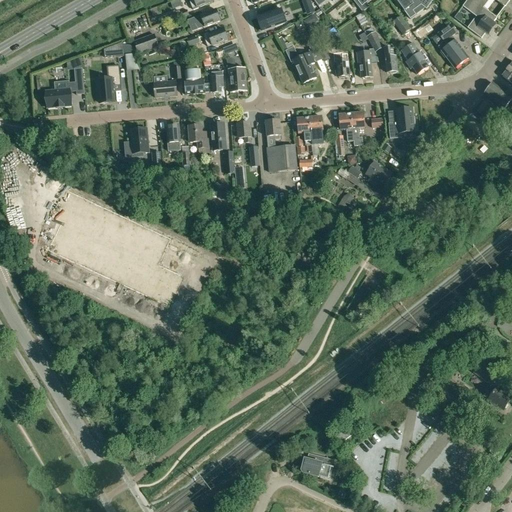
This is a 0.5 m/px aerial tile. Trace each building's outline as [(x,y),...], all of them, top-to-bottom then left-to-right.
[(190,0),(189,1),(192,9),(197,7),(198,9),(213,3),(211,0),(190,0)] [(308,15),(314,12),(309,0),(307,0),(304,1),(308,15)] [(433,0),(401,0),(403,3),(398,6),(409,21),(415,16),(412,13),(420,7),(425,11),(433,0)] [(483,8),(471,0),(467,0),(463,7),(476,17),(467,29),(481,39),(486,33),(488,35),(489,34),(488,33),(489,30),(491,31),(496,25),(493,23),(497,18),(483,8)] [(471,0),(483,8),(489,0),(495,0),(505,7),(510,1),(507,0),(471,0)] [(201,16),(205,28),(220,22),(216,10),(201,16)] [(286,23),(281,10),(257,19),(262,32),(286,23)] [(179,11),(160,18),(163,26),(188,16),(187,11),(180,14),(179,11)] [(367,23),(362,13),(356,18),(361,27),(367,23)] [(316,16),(303,22),(307,29),(319,22),(316,16)] [(400,18),(394,23),(403,36),(410,31),(400,18)] [(307,29),(303,22),(303,21),(296,25),(299,31),(300,32),(307,29)] [(468,59),(456,42),(452,37),(458,32),(452,24),(438,34),(444,43),(438,47),(442,52),(440,54),(444,59),(446,58),(455,69),(468,59)] [(203,36),(204,39),(207,47),(212,46),(213,47),(228,41),(223,30),(208,36),(208,34),(203,36)] [(338,46),(344,42),(338,33),(332,38),(338,46)] [(376,34),(368,38),(375,52),(383,48),(376,34)] [(395,34),(389,39),(393,44),(399,39),(395,34)] [(197,37),(187,40),(189,47),(199,43),(197,37)] [(309,52),(298,57),(293,48),(291,43),(288,45),(287,43),(285,44),(282,37),(279,39),(285,52),(291,63),(293,62),(295,66),(303,84),(316,79),(310,65),(315,63),(322,59),(316,47),(308,50),(309,52)] [(155,38),(134,45),(137,55),(158,47),(155,38)] [(413,44),(401,52),(408,62),(406,63),(410,70),(412,69),(417,75),(428,68),(413,44)] [(323,45),(317,48),(324,63),(330,59),(323,45)] [(223,49),(225,55),(232,52),(230,46),(223,49)] [(394,49),(384,50),(387,74),(393,73),(394,74),(396,74),(396,73),(398,73),(396,58),(394,58),(394,54),(395,54),(394,49)] [(211,66),(208,53),(202,55),(205,66),(211,66)] [(347,57),(336,58),(337,63),(336,63),(338,78),(339,78),(339,79),(345,79),(345,77),(350,77),(348,62),(347,57)] [(370,57),(358,58),(358,62),(359,71),(360,71),(361,79),(372,77),(371,61),(370,61),(370,57)] [(511,64),(502,77),(511,84),(511,64)] [(235,66),(228,66),(230,93),(247,92),(245,69),(241,69),(241,66),(235,67),(235,66)] [(98,83),(97,83),(97,86),(97,89),(98,92),(99,92),(100,104),(114,103),(113,93),(113,87),(121,86),(119,67),(107,68),(108,79),(98,80),(98,83)] [(77,96),(84,95),(82,69),(74,70),(75,83),(69,83),(69,82),(54,83),(55,92),(46,93),(48,109),(56,108),(56,109),(64,108),(64,107),(71,106),(70,93),(76,93),(77,96)] [(184,71),(185,82),(187,96),(204,95),(204,94),(208,94),(207,80),(200,81),(199,69),(184,71)] [(208,80),(207,80),(208,94),(221,93),(221,88),(223,88),(223,78),(219,78),(218,76),(212,76),(212,78),(208,79),(208,80)] [(175,82),(154,84),(155,99),(176,97),(175,82)] [(511,90),(509,88),(505,94),(493,84),(481,100),(484,103),(477,112),(483,117),(481,120),(488,125),(489,124),(492,126),(499,120),(503,116),(504,115),(500,113),(500,114),(496,111),(499,106),(504,110),(511,99),(511,90)] [(396,110),(397,124),(389,125),(390,140),(415,138),(412,108),(396,110)] [(363,114),(351,115),(353,142),(354,148),(363,147),(362,137),(358,138),(358,129),(364,128),(363,114)] [(353,142),(351,115),(339,116),(341,131),(347,130),(347,136),(348,136),(349,143),(353,142)] [(323,139),(323,132),(322,118),(309,119),(313,157),(319,156),(318,145),(317,139),(323,139)] [(313,157),(309,119),(298,120),(299,135),(305,134),(305,140),(307,140),(307,146),(312,146),(313,157)] [(382,119),(371,120),(372,129),(383,128),(382,119)] [(499,120),(492,126),(499,132),(505,126),(499,120)] [(280,121),(266,123),(267,138),(275,137),(275,141),(280,140),(280,136),(281,136),(280,121)] [(213,151),(223,151),(226,146),(224,124),(211,126),(213,151)] [(250,124),(237,125),(238,132),(236,132),(236,138),(239,138),(239,139),(245,139),(245,144),(251,143),(250,138),(251,138),(250,124)] [(180,143),(179,127),(167,128),(168,144),(169,144),(169,149),(178,148),(178,153),(182,152),(182,143),(180,143)] [(209,153),(209,148),(208,137),(202,137),(201,127),(189,128),(190,144),(198,143),(199,154),(209,153)] [(132,131),(134,155),(150,154),(148,130),(146,130),(146,128),(140,129),(140,130),(132,131)] [(303,146),(302,137),(295,138),(295,147),(303,146)] [(342,137),(336,137),(337,149),(338,157),(344,157),(343,148),(342,137)] [(248,145),(250,164),(259,163),(257,144),(248,145)] [(295,147),(267,149),(270,173),(297,171),(295,147)] [(305,157),(304,147),(297,147),(298,158),(305,157)] [(152,153),(152,162),(153,170),(162,169),(161,161),(160,153),(152,153)] [(227,154),(225,156),(226,173),(235,172),(233,154),(227,154)] [(355,156),(348,157),(349,165),(356,164),(355,156)] [(374,163),(366,175),(370,178),(367,182),(375,187),(379,182),(384,186),(392,175),(374,163)] [(348,172),(349,173),(357,179),(361,174),(358,172),(360,169),(356,166),(354,169),(351,168),(349,170),(348,172)] [(348,172),(349,170),(347,168),(344,172),(340,169),(337,174),(346,180),(350,175),(348,174),(349,173),(348,172)] [(345,205),(348,207),(354,198),(351,196),(345,205)] [(269,268),(258,262),(256,267),(267,272),(269,268)] [(374,292),(369,289),(355,311),(360,314),(374,292)] [(496,372),(493,370),(482,362),(473,374),(487,384),(496,372)] [(504,410),(511,400),(506,396),(506,395),(497,389),(497,390),(492,386),(488,391),(493,395),(488,402),(496,407),(497,406),(504,410)] [(357,432),(351,424),(336,437),(341,444),(357,432)] [(318,478),(318,477),(327,479),(332,461),(308,454),(307,461),(305,460),(302,471),(303,474),(318,478)]
